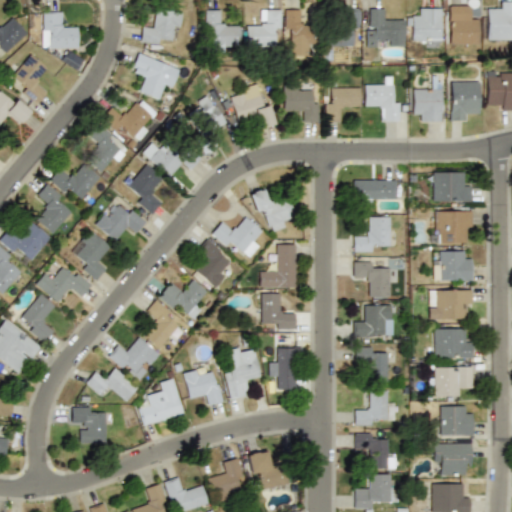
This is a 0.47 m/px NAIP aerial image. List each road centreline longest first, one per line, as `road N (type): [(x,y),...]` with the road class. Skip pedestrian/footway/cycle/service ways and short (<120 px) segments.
road 1 (residential): [(511,144),(278,155),(219,181),(50,388),(39,424),(40,489)]
road 2 (residential): [(498,147),(498,511)]
road 3 (residential): [(324,154),(320,511)]
road 4 (residential): [(320,422),(212,433),(65,486),(0,487)]
road 5 (residential): [(113,0),(110,44),(93,80),(0,190)]
